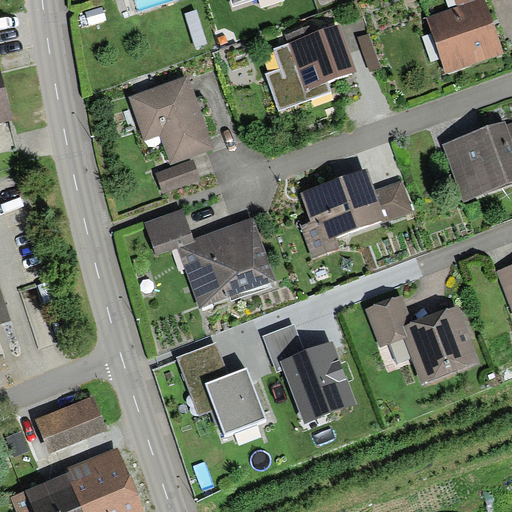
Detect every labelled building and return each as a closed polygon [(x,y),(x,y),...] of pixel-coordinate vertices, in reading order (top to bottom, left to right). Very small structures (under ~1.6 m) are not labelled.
[(447,64),(505,45),(490,0),(461,0),(457,2),(430,10),(447,64)] [(354,76),(338,27),(312,35),(310,28),(285,36),(290,48),(280,51),(289,81),(298,78),(303,93),(354,76)] [(211,141),(188,68),(131,86),(145,132),(160,127),(169,154),(211,141)] [(0,73),(0,120),(12,118),(0,73)] [(511,133),(505,115),(445,137),(466,194),(511,177),(511,133)] [(163,185),(199,174),(194,157),(158,168),(163,185)] [(382,215),(373,187),(365,162),(303,183),(314,217),(302,221),(313,253),(337,245),(332,232),(382,215)] [(411,206),(401,178),(373,187),(382,215),(411,206)] [(183,204),(166,210),(177,240),(194,234),(183,204)] [(177,240),(166,210),(148,216),(159,246),(177,240)] [(254,212),(194,234),(177,240),(198,298),(275,270),(254,212)] [(511,261),(499,266),(511,301),(511,261)] [(415,323),(402,289),(366,303),(379,337),(402,328),(415,323)] [(459,306),(415,323),(402,328),(422,380),(479,358),(459,306)] [(293,326),(263,336),(277,376),(283,373),(303,430),(358,410),(335,344),(303,355),(293,326)] [(246,370),(228,377),(215,342),(174,358),(196,415),(215,408),(225,435),(265,420),(246,370)] [(107,431),(93,397),(39,419),(53,453),(107,431)] [(21,431),(7,437),(15,457),(29,451),(21,431)] [(139,511),(144,510),(116,448),(68,469),(69,472),(12,498),(18,511),(139,511)]
